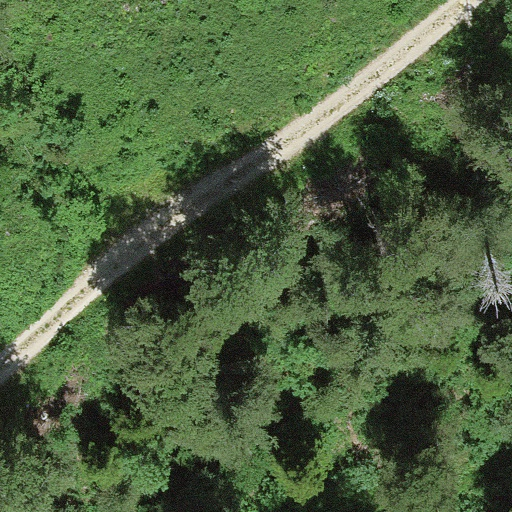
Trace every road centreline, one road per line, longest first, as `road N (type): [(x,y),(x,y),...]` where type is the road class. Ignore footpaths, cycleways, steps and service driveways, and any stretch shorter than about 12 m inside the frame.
road 1 (track): [(0,365),(161,226),(424,51),(483,0)]
road 2 (track): [(350,511),(511,449)]
